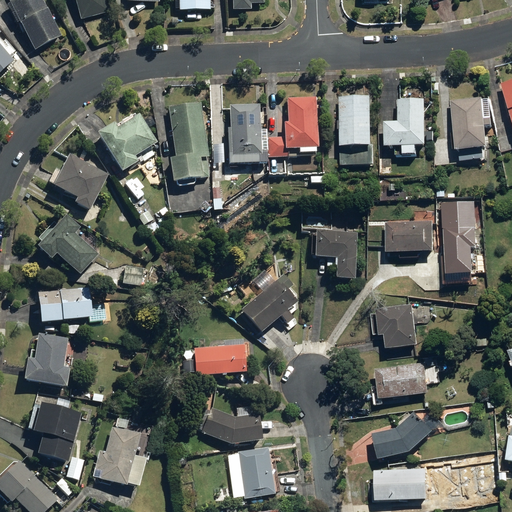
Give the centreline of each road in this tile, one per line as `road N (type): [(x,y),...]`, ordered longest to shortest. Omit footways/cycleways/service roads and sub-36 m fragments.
road 1 (residential): [(319,56),(104,74),(50,106),(0,182)]
road 2 (residential): [(511,37),(463,49),(319,56)]
road 3 (residential): [(329,511),(309,374)]
